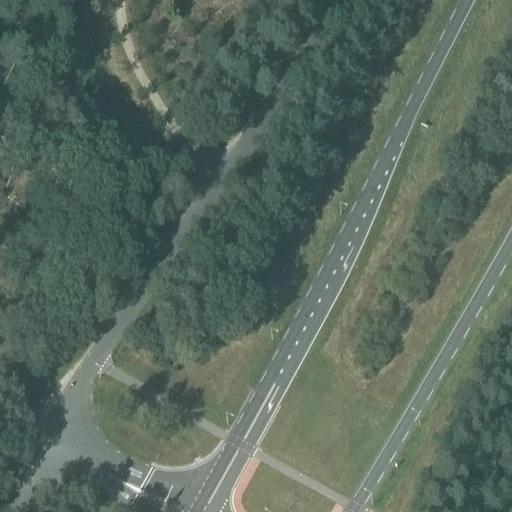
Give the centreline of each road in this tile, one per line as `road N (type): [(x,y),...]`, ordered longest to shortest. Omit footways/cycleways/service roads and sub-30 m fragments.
road 1 (primary): [(466,0),(196,511)]
road 2 (unclassified): [(93,360),(348,0)]
road 3 (primary): [(349,511),(511,238)]
road 4 (track): [(218,182),(177,137),(137,73),(117,0)]
road 5 (unclassified): [(174,511),(52,430)]
